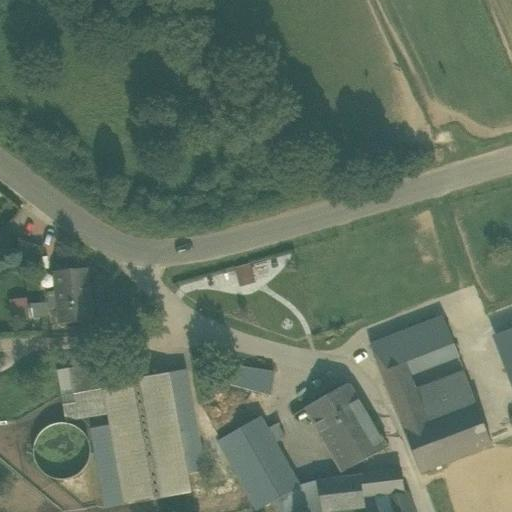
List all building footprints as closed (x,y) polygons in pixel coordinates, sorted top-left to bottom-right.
[(13,262),(23,266),(31,244),(20,240),(13,262)] [(41,248),(31,244),(23,266),(34,269),(41,248)] [(250,264),(234,269),(240,289),(256,285),(250,264)] [(58,309),(60,324),(92,321),(90,302),(88,303),(87,290),(89,290),(87,270),(55,273),(57,292),(58,309)] [(48,310),(58,309),(57,292),(46,293),(48,310)] [(10,321),(21,320),(19,306),(27,305),(27,299),(9,300),(10,321)] [(19,306),(21,320),(47,317),(46,304),(27,305),(19,306)] [(403,362),(404,362),(436,350),(452,343),(442,317),(389,338),(394,351),(398,350),(403,362)] [(511,331),(494,338),(501,357),(511,353),(511,331)] [(370,345),(375,359),(394,351),(389,338),(370,345)] [(458,358),(452,343),(436,350),(442,364),(458,358)] [(398,350),(394,351),(375,359),(386,386),(409,377),(409,376),(404,362),(403,362),(398,350)] [(442,364),(436,350),(404,362),(409,376),(442,364)] [(511,353),(501,357),(511,387),(511,353)] [(65,419),(108,412),(103,386),(100,367),(69,372),(72,391),(61,393),(65,419)] [(220,383),(270,396),(274,375),(223,367),(220,383)] [(188,371),(168,374),(186,475),(206,472),(188,371)] [(57,374),(61,393),(72,391),(69,372),(57,374)] [(476,404),(463,372),(415,391),(428,422),(476,404)] [(190,494),(186,475),(168,374),(103,386),(108,412),(111,426),(125,506),(190,494)] [(386,386),(392,400),(415,391),(409,377),(386,386)] [(305,409),(342,473),(388,448),(352,388),(350,387),(348,385),(347,385),(305,409)] [(428,422),(415,391),(392,400),(404,431),(428,422)] [(492,446),(476,404),(428,422),(404,431),(420,473),(492,446)] [(218,442),(258,511),(273,503),(299,488),(275,444),(285,438),(277,425),(267,430),(260,418),(218,442)] [(81,474),(88,464),(90,452),(87,441),(80,431),(69,426),(58,425),(46,429),(38,437),(33,448),(34,460),(39,470),(48,478),(59,481),(71,480),(81,474)] [(105,510),(125,506),(111,426),(90,430),(105,510)] [(401,471),(361,476),(364,496),(403,491),(408,491),(401,471)] [(337,511),(365,509),(364,496),(361,476),(318,482),(321,511),(337,511)] [(299,488),(273,503),(276,511),(321,511),(318,482),(299,488)] [(392,496),(396,511),(409,507),(405,495),(404,495),(392,496)] [(376,506),(377,511),(393,511),(390,501),(376,506)]
